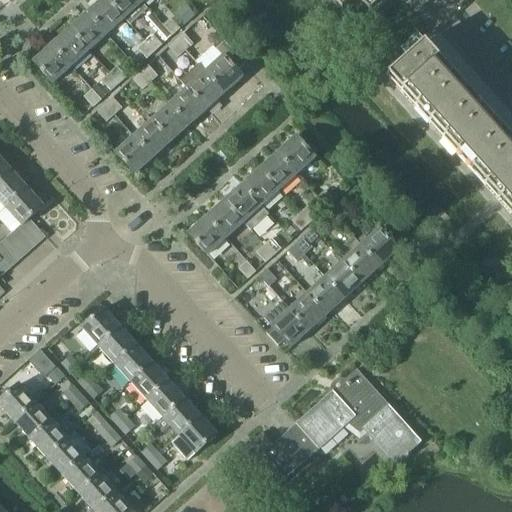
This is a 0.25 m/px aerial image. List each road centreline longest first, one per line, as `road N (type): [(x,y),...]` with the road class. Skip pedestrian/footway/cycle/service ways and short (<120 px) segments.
road 1 (residential): [(274,408),(143,259),(115,244)]
road 2 (residential): [(115,244),(94,200),(0,100)]
road 3 (residential): [(0,338),(115,244)]
road 4 (residential): [(511,99),(425,0)]
